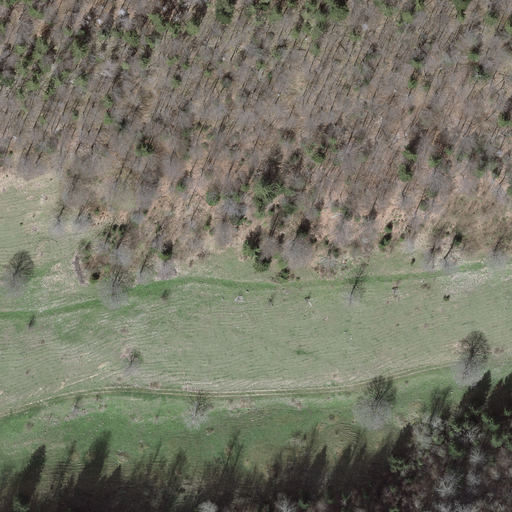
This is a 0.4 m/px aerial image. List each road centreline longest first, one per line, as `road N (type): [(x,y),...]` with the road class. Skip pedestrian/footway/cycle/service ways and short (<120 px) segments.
road 1 (track): [(0,414),(95,393),(347,388),(511,358)]
road 2 (track): [(0,317),(162,282),(272,284),(511,260)]
